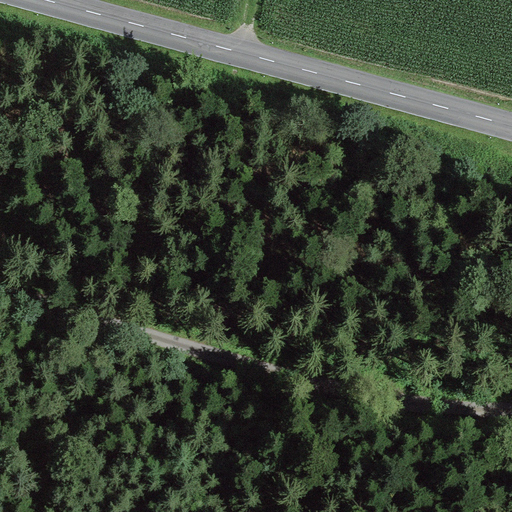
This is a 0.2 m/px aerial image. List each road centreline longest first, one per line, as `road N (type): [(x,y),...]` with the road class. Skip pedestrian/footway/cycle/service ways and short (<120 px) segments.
road 1 (track): [(0,287),(151,339),(371,393),(511,407)]
road 2 (tertiary): [(47,0),(511,126)]
